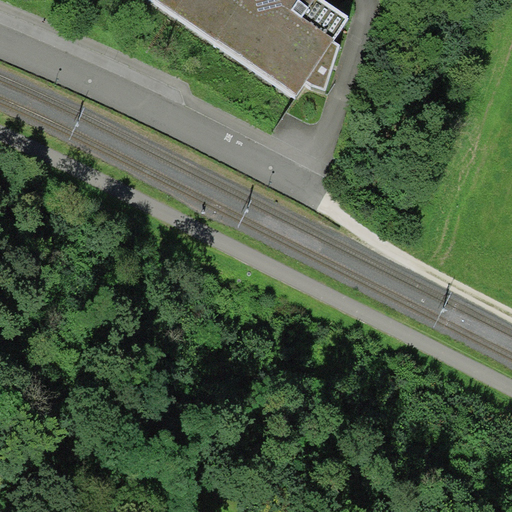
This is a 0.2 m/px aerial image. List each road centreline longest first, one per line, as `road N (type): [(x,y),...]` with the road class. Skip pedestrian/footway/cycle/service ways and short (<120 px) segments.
road 1 (residential): [(0,44),(298,183)]
road 2 (track): [(298,183),(370,240),(511,317)]
